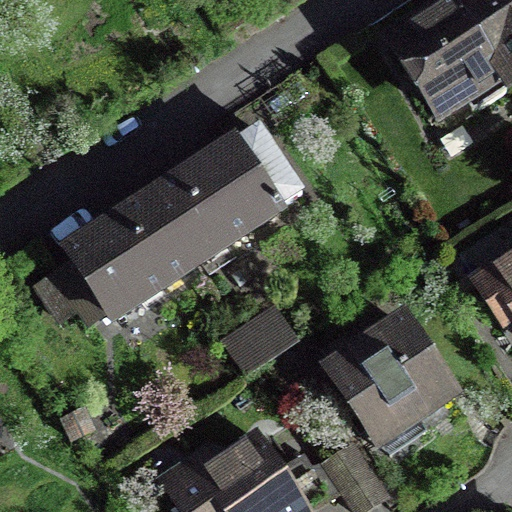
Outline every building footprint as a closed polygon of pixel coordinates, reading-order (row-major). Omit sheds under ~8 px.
[(502,80),(511,73),(511,0),(463,0),(454,6),(502,80)] [(437,122),(502,80),(454,6),(389,49),(437,122)] [(148,206),(192,271),(299,200),(256,135),(148,206)] [(110,325),(192,271),(148,206),(66,260),(110,325)] [(510,322),(511,324),(511,259),(470,287),(499,330),(510,322)] [(243,381),(293,348),(275,322),(225,355),(243,381)] [(375,447),(448,399),(401,328),(377,344),(367,329),(320,360),(330,375),(328,377),(375,447)] [(319,511),(331,504),(313,476),(301,458),(276,475),(256,444),(204,479),(196,466),(159,490),(174,511),(319,511)] [(323,470),(350,511),(368,511),(383,503),(350,452),(323,470)]
